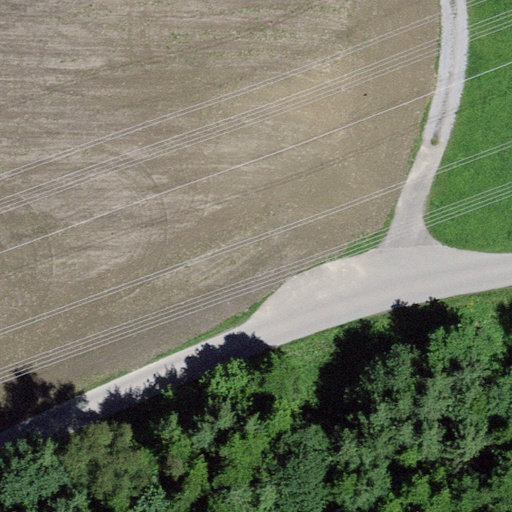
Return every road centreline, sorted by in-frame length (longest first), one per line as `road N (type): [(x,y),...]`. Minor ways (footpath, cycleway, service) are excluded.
road 1 (unclassified): [(0,455),(246,340),(400,285),(511,270)]
road 2 (track): [(400,285),(408,210),(444,118),(459,45),(454,0)]
